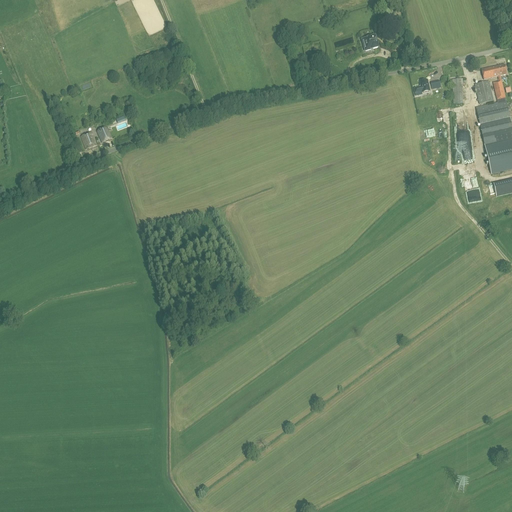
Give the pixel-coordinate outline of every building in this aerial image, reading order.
[(378,48),(375,37),(362,40),(365,51),(378,48)] [(357,47),(355,41),(346,44),(348,50),(357,47)] [(315,73),(314,65),(307,66),(309,74),(315,73)] [(507,75),(504,65),(481,70),(483,80),(497,77),(499,82),(493,83),(497,103),(494,104),(489,82),(474,85),(479,105),(486,103),(487,105),(476,108),(484,147),(491,174),(511,169),(511,127),(500,76),(507,75)] [(453,104),(463,104),(462,79),(452,80),(453,104)] [(430,91),(427,80),(419,82),(420,86),(419,88),(414,89),(415,94),(422,92),(422,93),(430,91)] [(113,139),(108,127),(96,131),(101,144),(113,139)] [(81,137),(86,150),(97,146),(92,133),(81,137)] [(456,172),(460,171),(461,174),(463,174),(460,165),(455,167),(456,172)] [(496,197),(511,192),(511,179),(493,184),(496,197)]
